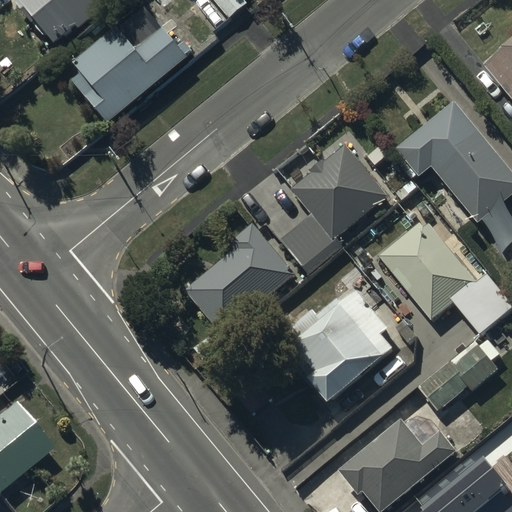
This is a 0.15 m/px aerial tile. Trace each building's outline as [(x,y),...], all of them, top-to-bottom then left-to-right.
[(114,0),(15,0),(30,18),(34,14),(59,43),(79,26),(81,29),(114,0)] [(245,0),(216,0),(231,18),(248,3),(245,0)] [(110,122),(189,56),(187,55),(193,50),(186,41),(180,46),(164,28),(138,51),(117,26),(75,61),(83,71),(74,79),(110,122)] [(511,44),(487,65),(511,95),(511,44)] [(511,168),(457,102),(399,149),(422,176),(434,167),(480,223),(511,196),(511,168)] [(348,145),(293,189),(335,240),(389,196),(348,145)] [(381,256),(433,320),(455,302),(479,282),(431,223),(425,227),(422,223),(381,256)] [(255,224),(231,243),(236,249),(187,290),(225,335),(297,274),(255,224)] [(511,300),(489,274),(479,282),(455,302),(483,334),(511,309),(511,300)] [(391,327),(359,290),(294,343),(317,371),(310,377),(331,402),(395,348),(383,334),(391,327)] [(452,361),(421,387),(440,411),(471,385),(474,389),(499,369),(480,346),(456,365),(452,361)] [(0,493),(53,449),(14,403),(0,414),(0,493)] [(425,445),(404,419),(341,470),(361,494),(365,490),(383,511),(458,450),(443,431),(425,445)] [(511,422),(484,445),(502,466),(511,457),(511,422)] [(511,511),(511,493),(493,508),(469,477),(424,511),(511,511)]
